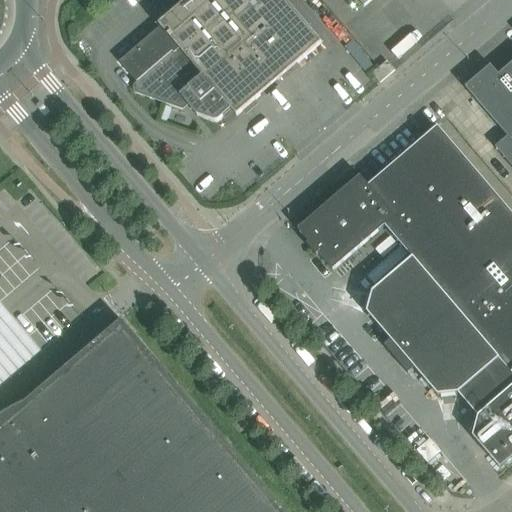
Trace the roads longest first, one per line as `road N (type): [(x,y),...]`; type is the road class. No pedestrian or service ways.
road 1 (unclassified): [(511,0),(202,264)]
road 2 (unclassified): [(413,511),(202,264)]
road 3 (unclassified): [(170,291),(360,511)]
road 4 (unclassified): [(202,264),(17,47)]
road 5 (unclassified): [(0,97),(170,291)]
